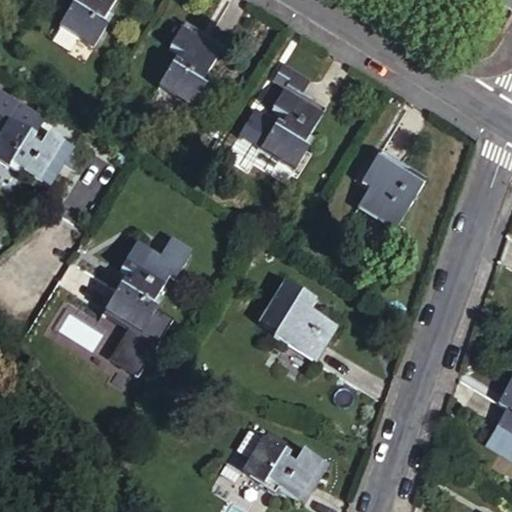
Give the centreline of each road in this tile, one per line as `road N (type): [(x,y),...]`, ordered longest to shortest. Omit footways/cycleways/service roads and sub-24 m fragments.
road 1 (residential): [(511,139),(369,511)]
road 2 (residential): [(307,0),(511,126)]
